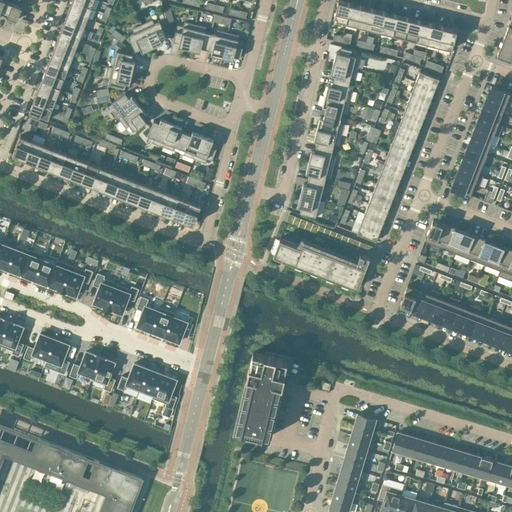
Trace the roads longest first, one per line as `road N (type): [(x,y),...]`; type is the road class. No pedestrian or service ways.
road 1 (residential): [(0,166),(203,242),(231,129)]
road 2 (residential): [(511,441),(337,388),(307,511)]
road 3 (residential): [(422,195),(374,313),(511,366)]
road 4 (residential): [(231,129),(151,98),(147,83),(157,64),(177,63),(243,80)]
road 5 (residential): [(316,54),(282,199),(258,193)]
road 6 (residential): [(476,61),(422,195)]
road 7 (tertiary): [(204,372),(168,511)]
